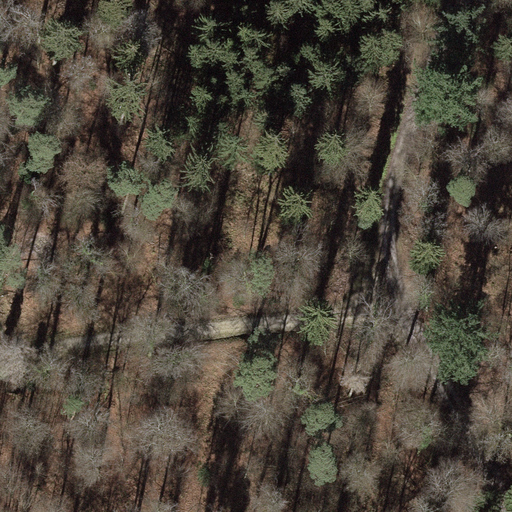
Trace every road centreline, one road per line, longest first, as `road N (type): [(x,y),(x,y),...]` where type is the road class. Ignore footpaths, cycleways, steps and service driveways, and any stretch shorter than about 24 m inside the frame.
road 1 (track): [(511,511),(390,262),(388,194),(459,0)]
road 2 (track): [(0,359),(81,340),(349,316),(417,328)]
